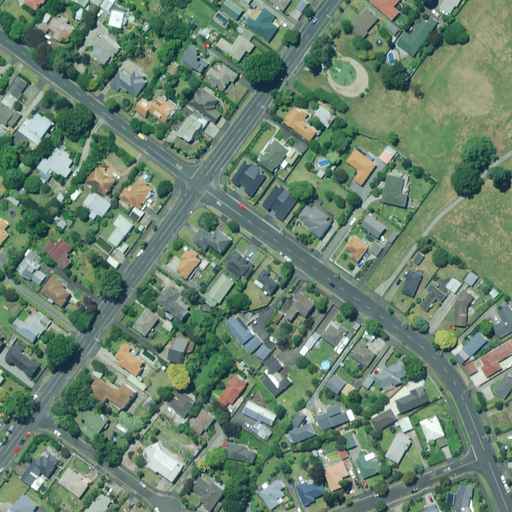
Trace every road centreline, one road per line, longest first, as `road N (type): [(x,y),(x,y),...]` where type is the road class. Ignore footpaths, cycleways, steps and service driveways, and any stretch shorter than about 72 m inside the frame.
road 1 (residential): [(486,456),(464,400),(435,358),(199,184)]
road 2 (tertiary): [(35,412),(199,184)]
road 3 (residential): [(199,184),(0,36)]
road 4 (tertiary): [(199,184),(333,0)]
road 5 (residential): [(35,412),(170,510)]
road 6 (residential): [(486,456),(349,511)]
